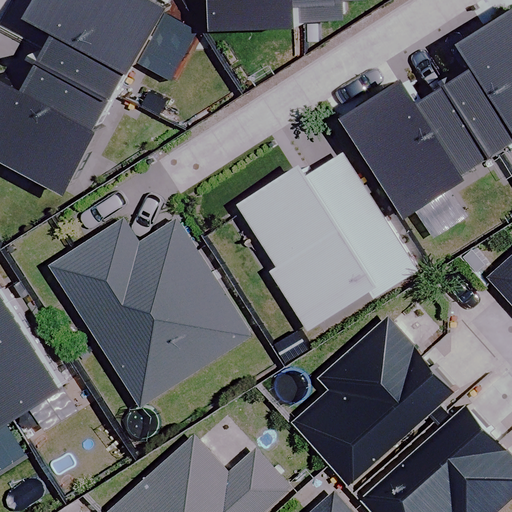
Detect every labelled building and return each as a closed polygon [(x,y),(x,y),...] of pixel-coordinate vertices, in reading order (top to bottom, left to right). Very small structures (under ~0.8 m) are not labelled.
[(64,48),(131,86),(149,54),(153,57),(160,44),(178,54),(196,21),(190,17),(179,11),(184,0),(52,0),(52,1),(81,18),(64,48)] [(311,0),(235,0),(237,15),(312,12),(311,0)] [(311,0),(312,12),(357,10),(356,0),(311,0)] [(501,52),(468,73),(511,142),(511,12),(486,29),(501,52)] [(115,114),(131,86),(64,48),(47,78),(21,63),(0,99),(0,134),(85,183),(122,118),(115,114)] [(215,117),(203,60),(166,68),(178,125),(215,117)] [(511,151),(511,142),(468,73),(441,90),(427,68),(367,106),(428,204),(511,151)] [(317,158),(252,198),(292,261),(283,267),(318,324),(386,281),(389,287),(428,263),(355,147),(323,167),(317,158)] [(136,215),(63,260),(150,400),(263,330),(192,214),(151,239),(136,215)] [(511,257),(499,269),(511,284),(511,257)] [(0,269),(0,371),(28,416),(87,380),(15,264),(1,272),(0,269)] [(465,385),(399,311),(331,371),(343,384),(305,418),(359,478),(465,385)] [(0,433),(28,416),(0,371),(0,433)] [(511,439),(478,402),(373,494),(389,511),(498,511),(511,500),(511,439)] [(205,431),(113,511),(267,511),(300,483),(265,444),(239,468),(205,431)] [(369,511),(346,486),(316,511),(369,511)]
